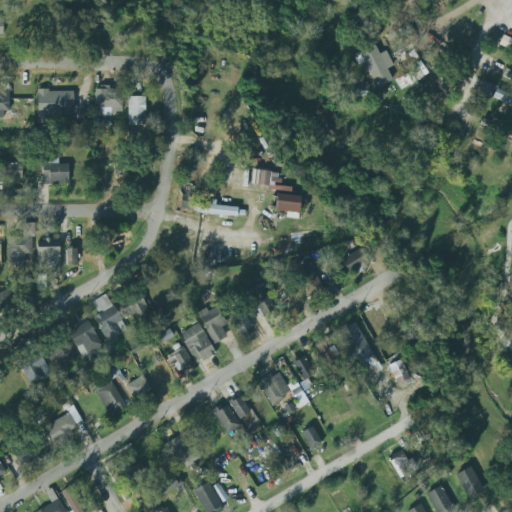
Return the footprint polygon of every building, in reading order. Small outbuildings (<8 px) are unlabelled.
[(79,10),(72,10),(71,15),(53,13),(51,31),(76,34),(79,10)] [(393,66),(386,51),(379,54),(375,46),(360,53),(376,88),(392,80),(387,68),(393,66)] [(396,66),(400,75),(394,78),(399,90),(427,76),(415,50),(401,57),(403,62),(396,66)] [(502,76),(511,80),(511,69),(507,67),(502,76)] [(479,92),(490,97),(495,86),(484,81),(479,92)] [(0,111),(0,88),(9,88),(9,111),(0,111)] [(73,91),(49,92),(48,88),(37,89),(38,115),(61,115),(61,107),(73,106),(73,91)] [(95,89),(94,107),(111,108),(111,111),(122,111),(122,89),(95,89)] [(511,95),(496,89),(492,98),(511,106),(511,95)] [(145,96),(128,96),(128,125),(146,125),(145,96)] [(511,143),(511,131),(508,129),(503,139),(511,143)] [(69,183),(69,163),(59,163),(59,155),(46,155),(46,164),(43,164),(43,176),(41,176),(41,184),(69,183)] [(22,163),(0,164),(0,180),(22,180),(22,163)] [(267,189),(290,192),(290,187),(279,186),(280,172),(252,170),(251,184),(267,186),(267,189)] [(300,196),(276,195),(275,211),(287,212),(286,218),(299,218),(300,196)] [(237,216),(237,207),(213,206),(213,204),(195,203),(194,214),(237,216)] [(8,266),(25,266),(25,254),(33,254),(32,223),(22,223),(23,236),(7,237),(8,266)] [(60,270),(59,241),(37,241),(37,270),(60,270)] [(77,248),(66,248),(66,266),(77,266),(77,248)] [(369,264),(361,248),(341,258),(349,274),(369,264)] [(297,280),(305,299),(323,291),(316,273),(297,280)] [(280,315),(261,286),(249,294),(268,323),(280,315)] [(0,312),(16,307),(10,289),(0,292),(0,312)] [(107,342),(127,331),(106,294),(92,302),(98,314),(93,317),(107,342)] [(124,305),(129,316),(134,314),(138,322),(151,315),(141,296),(124,305)] [(227,324),(217,306),(208,311),(206,308),(197,313),(213,344),(227,337),(221,327),(227,324)] [(252,333),(246,314),(232,319),(239,338),(252,333)] [(68,332),(82,361),(103,351),(89,322),(68,332)] [(196,362),(183,342),(187,340),(182,333),(198,323),(214,350),(213,351),(215,353),(202,361),(201,358),(196,362)] [(354,323),(374,355),(357,365),(339,332),(354,323)] [(331,372),(340,366),(335,356),(336,356),(326,339),(316,345),(331,372)] [(61,368),(76,361),(66,341),(45,351),(51,364),(57,361),(61,368)] [(174,376),(193,366),(183,347),(164,357),(174,376)] [(18,361),(37,349),(52,374),(32,386),(18,361)] [(313,377),(306,356),(293,360),(300,381),(313,377)] [(388,365),(397,386),(410,380),(401,360),(388,365)] [(107,381),(121,377),(117,363),(103,367),(107,381)] [(270,405),(290,394),(279,371),(258,382),(270,405)] [(150,389),(142,375),(125,386),(134,400),(150,389)] [(127,408),(111,381),(95,390),(111,416),(127,408)] [(249,413),(241,397),(229,402),(237,419),(249,413)] [(240,426),(227,403),(212,411),(226,434),(240,426)] [(44,427),(55,445),(74,434),(71,430),(78,426),(69,413),(44,427)] [(300,433),(310,450),(322,444),(312,426),(300,433)] [(165,442),(177,469),(199,459),(187,432),(165,442)] [(16,456),(22,469),(35,463),(29,449),(16,456)] [(409,461),(401,449),(388,458),(391,462),(394,461),(398,468),(409,461)] [(134,465),(131,458),(119,462),(126,483),(146,477),(141,463),(134,465)] [(467,499),(482,493),(472,467),(456,473),(467,499)] [(208,482),(193,490),(204,511),(220,511),(222,511),(221,507),(222,506),(208,482)] [(435,511),(425,495),(440,485),(454,508),(447,511),(435,511)] [(61,491),(69,487),(83,511),(69,511),(73,510),(61,491)] [(65,511),(58,499),(36,511),(65,511)]
